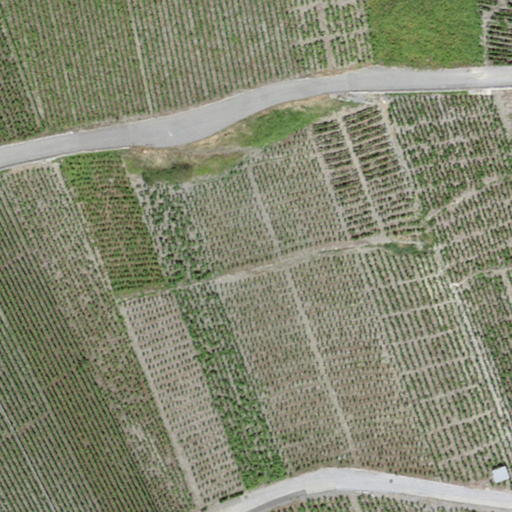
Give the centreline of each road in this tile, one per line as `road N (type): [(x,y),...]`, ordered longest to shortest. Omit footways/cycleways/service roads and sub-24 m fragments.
road 1 (unclassified): [(0,157),(314,85),(511,75)]
road 2 (unclassified): [(241,511),(302,485),(346,480),(511,502)]
